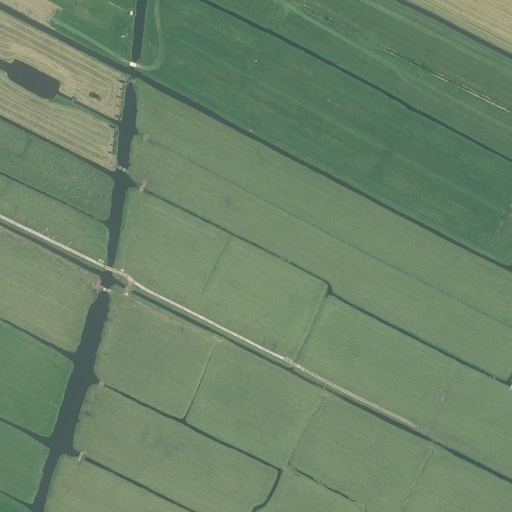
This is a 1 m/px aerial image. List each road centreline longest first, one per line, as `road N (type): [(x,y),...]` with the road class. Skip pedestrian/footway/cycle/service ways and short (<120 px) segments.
road 1 (track): [(124,294),(132,281),(416,426)]
road 2 (track): [(132,281),(0,215)]
